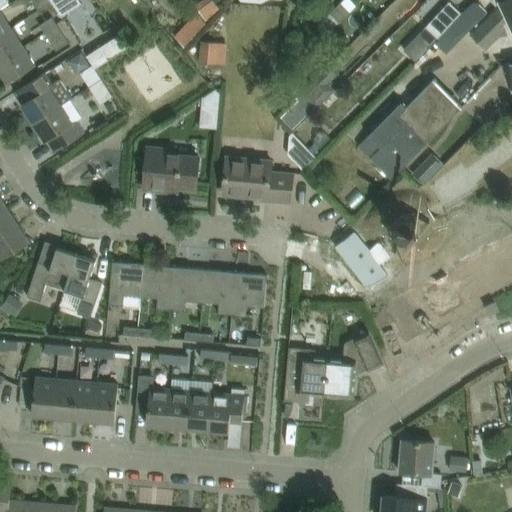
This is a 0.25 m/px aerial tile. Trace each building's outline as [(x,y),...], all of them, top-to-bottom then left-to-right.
[(0,0),(0,10),(8,5),(7,2),(7,0),(0,0)] [(51,2),(49,0),(22,0),(27,7),(34,2),(39,10),(51,2)] [(78,0),(49,0),(51,2),(61,17),(81,4),(78,0)] [(204,22),(217,13),(208,0),(204,0),(194,7),(204,22)] [(349,0),(345,0),(341,5),(349,13),(356,6),(349,0)] [(511,0),(506,0),(500,3),(501,5),(472,35),(486,48),(509,24),(511,29),(511,0)] [(437,40),(461,14),(449,3),(425,29),(437,40)] [(0,35),(11,28),(0,10),(0,35)] [(196,15),(174,39),(183,48),(205,24),(196,15)] [(44,33),(56,25),(52,18),(39,26),(44,33)] [(68,44),(56,25),(44,33),(56,52),(68,44)] [(0,61),(23,46),(11,28),(0,35),(0,61)] [(218,43),(203,41),(200,61),(216,63),(218,43)] [(0,70),(8,83),(35,65),(23,46),(0,61),(0,70)] [(109,61),(101,48),(87,57),(95,70),(109,61)] [(80,52),(67,61),(75,74),(89,65),(80,52)] [(334,75),(328,68),(302,93),(315,108),(333,91),(326,84),(334,75)] [(34,123),(71,99),(59,80),(53,85),(45,73),(16,92),(23,103),(22,104),(34,123)] [(401,168),(462,106),(434,78),(397,115),(393,110),(368,135),(398,165),(401,168)] [(215,95),(214,130),(233,131),(235,95),(215,95)] [(73,98),(71,99),(34,123),(46,142),(48,141),(55,152),(84,133),(77,122),(85,116),(73,98)] [(483,126),(498,115),(487,104),(473,117),(481,128),(483,126)] [(318,171),(330,160),(309,135),(296,146),(318,171)] [(368,135),(358,146),(391,178),(401,168),(398,165),(368,135)] [(147,148),(144,190),(165,192),(166,187),(196,189),(199,158),(168,155),(169,150),(147,148)] [(290,203),(293,174),(270,172),(271,161),(226,157),(223,192),(261,195),(261,200),(290,203)] [(103,214),(119,211),(114,187),(99,189),(103,214)] [(0,236),(18,225),(15,220),(7,207),(0,211),(0,236)] [(421,232),(421,229),(421,227),(420,224),(419,222),(417,219),(415,218),(413,216),(410,215),(408,215),(405,215),(402,215),(400,216),(398,218),(396,219),(394,222),(393,224),(392,227),(392,229),(392,232),(393,235),(394,237),(396,239),(398,241),(400,242),(402,243),(405,244),(408,244),(410,243),(413,242),(415,241),(417,239),(419,237),(420,235),(421,232)] [(0,260),(29,242),(18,225),(0,236),(0,260)] [(380,264),(385,260),(389,256),(379,243),(369,251),(353,231),(335,246),(367,286),(388,275),(380,264)] [(511,242),(389,303),(408,340),(511,288),(511,242)] [(64,290),(76,254),(57,248),(51,266),(38,262),(27,296),(40,301),(46,284),(64,290)] [(89,279),(96,260),(76,254),(64,290),(82,296),(77,313),(90,318),(102,283),(89,279)] [(140,297),(143,264),(114,261),(114,259),(112,259),(108,304),(123,306),(124,296),(140,297)] [(170,310),(174,265),(174,267),(143,264),(140,297),(157,299),(156,308),(170,310)] [(202,303),(205,269),(175,267),(175,265),(174,265),(170,310),(184,311),(185,301),(202,303)] [(231,315),(236,270),(235,270),(235,272),(205,269),(202,303),(218,304),(217,314),(231,315)] [(267,275),(248,273),(236,272),(236,270),(231,315),(246,316),(247,307),(264,308),(267,275)] [(9,296),(1,310),(11,316),(20,302),(9,296)] [(490,316),(492,315),(499,311),(494,302),(485,307),(490,316)] [(89,321),(85,333),(99,337),(102,326),(89,321)] [(137,335),(138,328),(123,326),(123,334),(137,335)] [(172,326),(171,338),(181,339),(182,326),(172,326)] [(152,329),(138,328),(137,335),(151,337),(152,329)] [(198,341),(199,333),(185,332),(184,340),(198,341)] [(343,360),(329,359),(325,395),(353,397),(354,377),(384,363),(369,332),(345,343),(343,360)] [(213,334),(199,333),(198,341),(212,342),(213,334)] [(247,337),(246,345),(260,346),(261,339),(247,337)] [(17,350),(18,341),(3,340),(3,349),(17,350)] [(57,354),(58,345),(45,344),(44,353),(57,354)] [(73,355),(73,346),(58,345),(57,354),(73,355)] [(99,358),(99,348),(86,347),(85,356),(99,358)] [(310,393),(325,395),(329,359),(314,358),(315,350),(289,347),(284,401),(309,403),(310,393)] [(99,348),(99,358),(113,359),(114,350),(99,348)] [(214,360),(215,351),(201,349),(200,359),(214,360)] [(228,361),(229,352),(215,351),(214,360),(228,361)] [(172,364),(173,355),(159,354),(159,363),(172,364)] [(188,356),(185,356),(173,355),(172,364),(187,365),(188,356)] [(232,357),(232,364),(258,367),(258,359),(232,357)] [(166,427),(170,389),(152,387),(153,377),(139,375),(135,412),(147,413),(146,425),(166,427)] [(52,417),(55,379),(35,377),(32,415),(52,417)] [(73,419),(76,381),(55,379),(52,417),(73,419)] [(170,389),(166,427),(187,429),(191,391),(191,381),(171,379),(170,389)] [(93,421),(97,383),(76,381),(73,419),(93,421)] [(118,384),(97,383),(93,421),(114,422),(118,384)] [(230,420),(241,421),(242,421),(245,390),(232,389),(231,394),(211,392),(208,431),(229,432),(230,420)] [(208,431),(211,392),(191,391),(187,429),(208,431)] [(423,474),(422,486),(426,486),(440,488),(441,474),(432,474),(434,443),(402,440),(399,472),(423,474)] [(467,459),(451,457),(450,469),(466,471),(467,459)] [(476,463),(471,464),(472,474),(483,472),(483,468),(476,463)] [(452,483),(448,493),(458,497),(462,487),(452,483)] [(424,511),(426,486),(422,486),(396,484),(395,497),(383,496),(381,511),(411,511),(424,511)] [(10,488),(0,487),(0,511),(7,511),(9,500),(10,488)] [(40,511),(41,503),(9,500),(7,511),(40,511)] [(75,511),(76,506),(41,503),(40,511),(75,511)]
